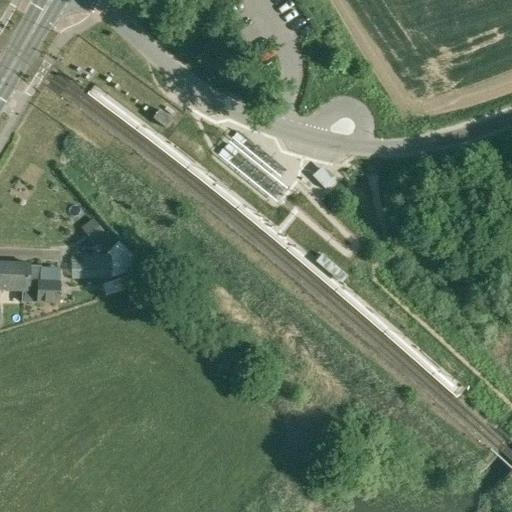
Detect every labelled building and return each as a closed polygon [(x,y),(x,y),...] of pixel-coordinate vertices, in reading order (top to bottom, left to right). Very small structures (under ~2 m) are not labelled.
[(153,117),(164,125),(167,128),(172,121),(159,111),(153,117)] [(317,183),(325,190),(336,179),(328,172),(323,178),(317,183)] [(85,231),(93,242),(99,238),(105,234),(96,222),(85,231)] [(105,234),(99,238),(104,245),(111,239),(107,232),(105,234)] [(113,241),(114,268),(131,267),(130,241),(113,241)] [(84,256),(83,279),(113,279),(112,256),(84,256)] [(0,291),(24,292),(23,302),(59,304),(60,284),(40,283),(41,268),(31,268),(31,265),(0,263),(0,291)] [(73,305),(88,299),(83,285),(68,291),(73,305)] [(2,300),(0,300),(0,328),(10,326),(2,300)]
